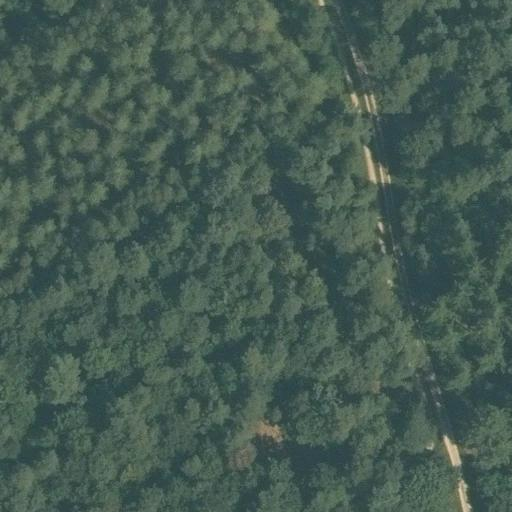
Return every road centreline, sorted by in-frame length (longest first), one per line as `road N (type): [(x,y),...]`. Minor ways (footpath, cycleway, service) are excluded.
road 1 (unknown): [(433,511),(265,166),(315,103),(271,0)]
road 2 (track): [(338,0),(368,95),(413,323),(470,511)]
road 3 (track): [(0,77),(128,0)]
